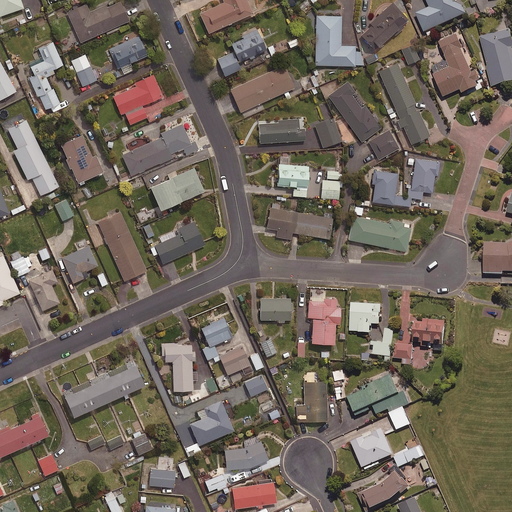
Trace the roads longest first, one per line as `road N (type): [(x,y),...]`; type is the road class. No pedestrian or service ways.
road 1 (residential): [(503,116),(478,139),(442,265),(423,277),(235,263)]
road 2 (residential): [(235,263),(243,246),(223,145),(158,0)]
road 3 (residential): [(0,373),(235,263)]
